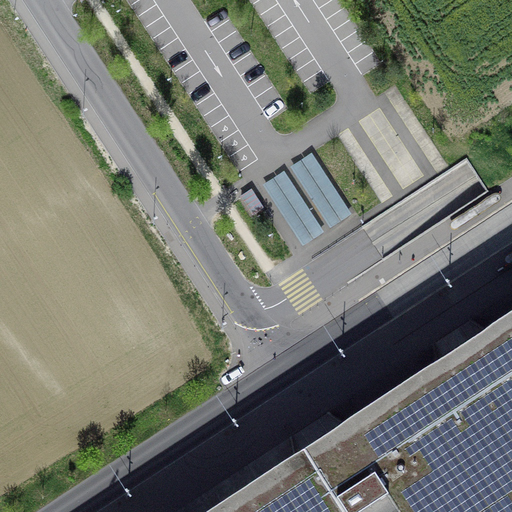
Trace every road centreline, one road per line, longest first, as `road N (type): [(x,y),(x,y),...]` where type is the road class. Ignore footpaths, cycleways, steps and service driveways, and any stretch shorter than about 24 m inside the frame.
road 1 (residential): [(41,0),(283,371)]
road 2 (unclassified): [(283,371),(511,224)]
road 3 (unclassified): [(66,511),(283,371)]
road 4 (unclassified): [(400,350),(511,279)]
